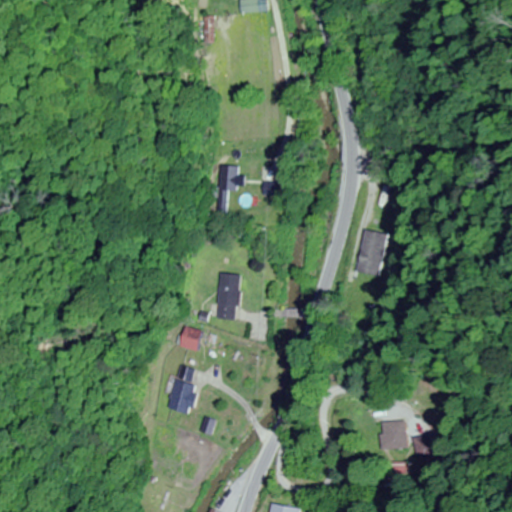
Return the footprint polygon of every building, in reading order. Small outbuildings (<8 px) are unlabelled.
[(365,271),(383,275),(393,233),(374,229),(365,271)] [(221,319),(243,320),(244,274),(222,273),(221,319)] [(193,414),(202,386),(176,378),(168,407),(193,414)] [(395,421),(395,449),(413,449),(413,421),(395,421)] [(319,446),(307,443),(302,467),(314,469),(319,446)] [(164,510),(170,490),(150,484),(144,504),(164,510)] [(280,511),(306,511),(307,507),(282,503),(280,511)]
